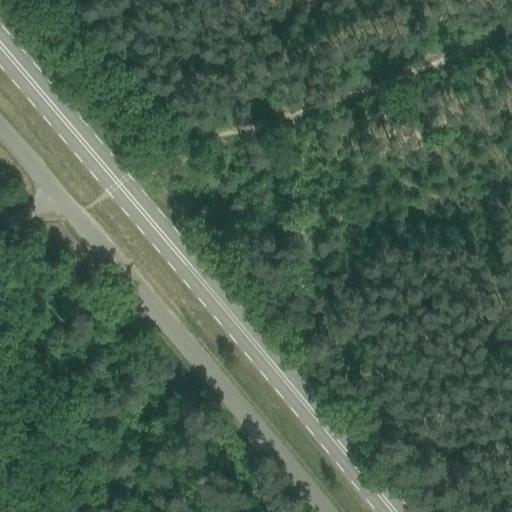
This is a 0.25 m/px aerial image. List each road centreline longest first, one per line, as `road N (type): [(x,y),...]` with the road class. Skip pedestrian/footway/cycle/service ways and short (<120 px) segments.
road 1 (primary): [(393,511),(0,44)]
road 2 (unclassified): [(327,511),(77,217)]
road 3 (track): [(151,154),(294,117),(511,35)]
road 4 (track): [(207,138),(117,69),(60,0)]
